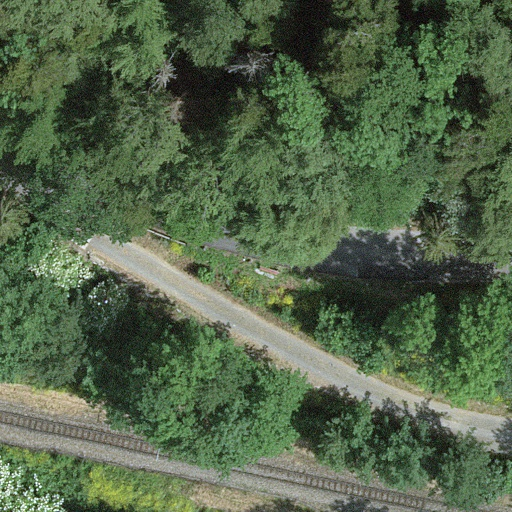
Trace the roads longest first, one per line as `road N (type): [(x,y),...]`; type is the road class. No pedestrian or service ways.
road 1 (track): [(0,145),(81,236),(221,315),(344,380),(511,429)]
road 2 (tertiary): [(511,256),(399,256),(313,245),(63,165)]
road 3 (residential): [(511,156),(342,191),(199,164),(112,156),(63,165)]
